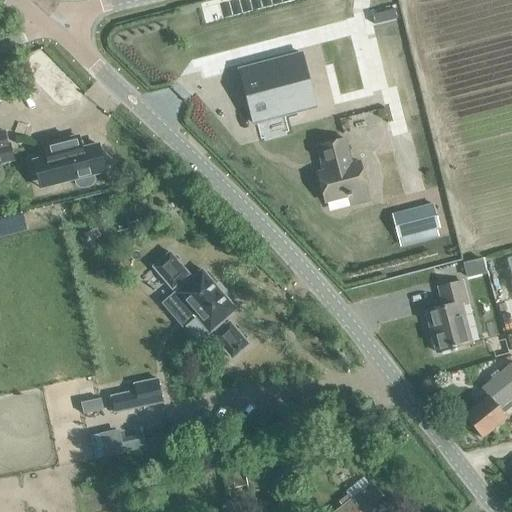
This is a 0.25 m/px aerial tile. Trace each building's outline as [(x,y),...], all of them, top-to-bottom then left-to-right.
[(253,124),(315,108),(300,54),(239,70),(253,124)] [(0,164),(14,161),(9,144),(8,144),(5,132),(0,132),(0,164)] [(92,175),(104,172),(97,145),(72,151),(69,139),(43,145),(50,172),(62,169),(66,182),(74,180),(76,185),(78,187),(82,188),(86,187),(90,186),(92,183),(93,180),(92,175)] [(343,142),(315,149),(322,174),(316,176),(324,206),(347,200),(349,208),(368,203),(366,195),(366,194),(358,164),(350,166),(343,142)] [(398,240),(437,230),(431,207),(392,217),(398,240)] [(174,293),(194,316),(182,327),(196,344),(209,333),(212,330),(216,334),(212,337),(231,359),(248,345),(229,322),(225,325),(222,322),(236,310),(201,270),(188,282),(185,278),(188,275),(169,253),(152,267),(171,290),(175,286),(178,290),(174,293)] [(436,352),(472,343),(462,303),(467,302),(461,281),(439,287),(445,307),(425,312),(436,352)] [(502,323),(488,327),(497,356),(510,352),(502,323)] [(500,412),(511,401),(511,365),(481,391),(487,398),(463,417),(482,440),(505,421),(500,412)] [(135,392),(110,397),(114,413),(163,403),(158,379),(140,383),(141,390),(135,392)] [(84,412),(104,410),(103,398),(83,399),(84,412)] [(97,458),(147,445),(144,434),(124,440),(121,427),(91,435),(97,458)] [(248,489),(287,480),(282,453),(242,461),(248,489)] [(338,502),(342,508),(336,511),(383,511),(389,507),(371,485),(351,500),(347,495),(338,502)]
